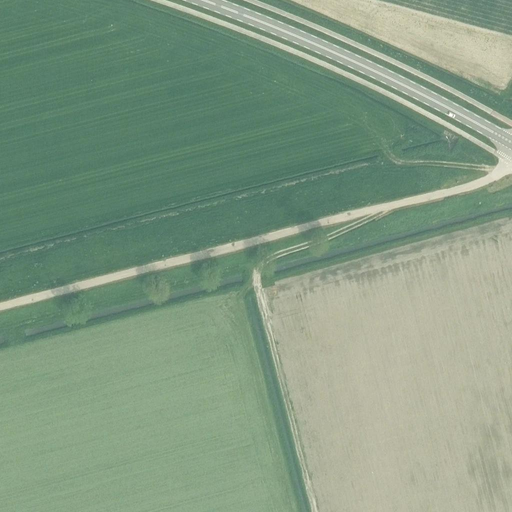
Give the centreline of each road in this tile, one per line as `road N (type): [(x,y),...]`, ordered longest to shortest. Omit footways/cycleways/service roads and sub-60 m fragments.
road 1 (track): [(0,307),(429,197),(511,165)]
road 2 (track): [(381,208),(255,271),(314,511)]
road 3 (primary): [(511,143),(379,73),(201,0)]
